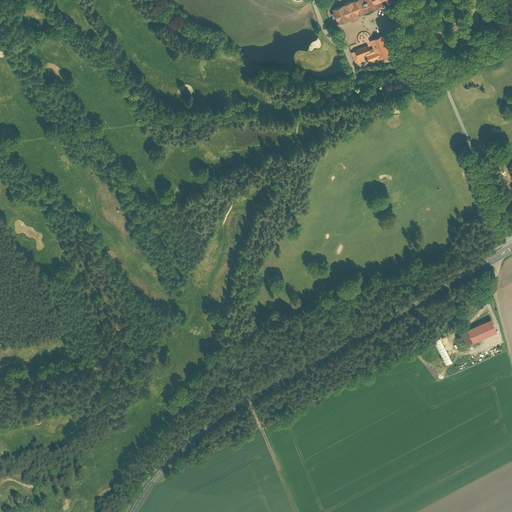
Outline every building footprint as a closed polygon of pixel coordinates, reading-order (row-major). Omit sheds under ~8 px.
[(382,7),(380,1),(379,0),(354,0),(333,9),(338,23),(349,19),(350,22),(359,18),(358,16),(382,7)] [(367,46),(351,53),(355,63),(358,64),(365,61),(363,57),(365,56),(368,62),(376,59),(377,61),(396,53),(387,34),(369,41),(372,48),(369,49),(367,46)] [(471,169),(466,172),(481,208),(486,206),(471,169)] [(490,320),(459,335),(464,347),(496,332),(490,320)] [(439,339),(432,342),(444,367),(451,364),(439,339)]
